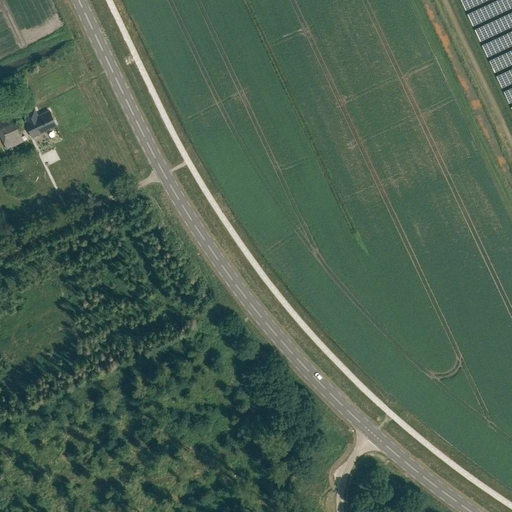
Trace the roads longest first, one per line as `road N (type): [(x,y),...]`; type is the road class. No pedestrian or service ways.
road 1 (primary): [(373,432),(228,275),(165,176),(78,0)]
road 2 (primary): [(473,511),(373,432)]
